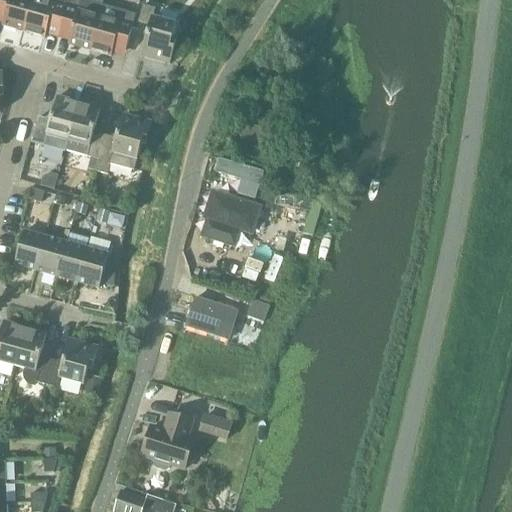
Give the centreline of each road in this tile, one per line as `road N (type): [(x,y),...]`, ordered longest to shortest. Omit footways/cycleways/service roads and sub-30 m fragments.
road 1 (residential): [(102,511),(213,105),(275,0)]
road 2 (unclassified): [(385,511),(465,137),(483,0)]
road 3 (residential): [(0,191),(35,65)]
